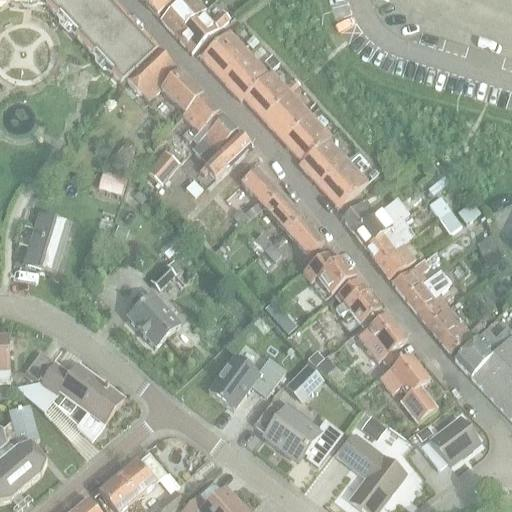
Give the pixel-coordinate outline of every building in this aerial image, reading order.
[(0,0),(0,7),(9,3),(9,2),(13,0),(44,4),(47,8),(46,8),(57,19),(60,16),(78,36),(75,39),(93,58),(96,55),(114,75),(111,78),(120,87),(127,82),(128,81),(158,53),(108,0),(0,0)] [(141,0),(158,18),(178,0),(141,0)] [(177,39),(205,15),(204,15),(206,13),(195,0),(186,0),(162,22),(177,39)] [(205,15),(177,39),(193,57),(230,23),(223,16),(213,25),(205,15)] [(221,82),(250,56),(230,33),(201,60),(221,82)] [(186,117),(204,98),(158,53),(128,81),(127,82),(149,105),(162,92),(186,117)] [(241,104),(273,75),(272,75),(270,77),(250,56),(221,82),(241,104)] [(264,123),(293,97),(300,89),(295,83),(287,90),(273,75),(241,104),(242,105),(245,102),(264,123)] [(284,144),(312,118),(293,97),(264,123),(284,144)] [(186,117),(182,122),(185,125),(187,123),(195,131),(192,135),(190,132),(183,138),(190,145),(192,143),(197,149),(225,119),(220,113),(204,98),(186,117)] [(301,169),(332,140),(312,118),(284,144),(303,165),(300,168),(301,169)] [(237,131),(225,119),(197,149),(193,153),(206,166),(217,155),(237,131)] [(208,175),(215,181),(227,168),(251,145),(240,134),(201,176),(204,179),(208,175)] [(320,190),(349,164),(330,143),(333,140),(332,140),(301,169),(320,190)] [(117,157),(126,164),(133,154),(129,151),(131,147),(127,144),(117,157)] [(94,155),(107,161),(110,154),(98,148),(94,155)] [(148,176),(161,190),(179,169),(166,156),(148,176)] [(370,186),(349,164),(320,190),(341,213),(370,186)] [(243,185),(260,204),(265,210),(280,196),(258,172),(243,185)] [(431,179),(441,193),(450,186),(439,173),(431,179)] [(287,234),(302,221),(280,196),(265,210),(287,234)] [(438,224),(451,215),(441,201),(428,210),(438,224)] [(242,230),(265,210),(260,204),(244,219),(239,214),(233,220),(242,230)] [(355,237),(378,220),(366,204),(343,221),(355,237)] [(458,216),(467,228),(480,218),(472,206),(458,216)] [(451,215),(438,224),(450,240),(462,231),(451,215)] [(366,252),(404,224),(398,217),(388,225),(382,217),(378,220),(355,237),(366,252)] [(25,269),(54,278),(69,228),(40,219),(25,269)] [(302,221),(287,234),(309,259),(324,245),(302,221)] [(379,268),(404,248),(414,239),(404,224),(366,252),(379,268)] [(118,229),(112,247),(124,250),(129,233),(118,229)] [(264,255),(271,248),(261,238),(255,244),(259,249),(254,253),(259,258),(263,254),(264,255)] [(479,247),(487,261),(498,255),(490,241),(479,247)] [(271,248),(264,255),(274,265),(281,259),(271,248)] [(404,248),(379,268),(391,284),(417,264),(404,248)] [(342,261),(335,266),(328,257),(303,276),(311,287),(314,284),(316,287),(314,289),(325,304),(356,280),(342,261)] [(405,302),(429,285),(422,277),(429,271),(425,265),(393,287),(405,302)] [(151,285),(160,295),(176,281),(167,271),(151,285)] [(356,326),(359,330),(383,312),(366,291),(358,283),(334,301),(341,310),(337,313),(342,320),(350,313),(358,324),(356,326)] [(417,317),(439,298),(429,285),(405,302),(417,317)] [(429,332),(451,312),(439,298),(417,317),(429,332)] [(165,304),(161,308),(153,299),(128,322),(155,351),(180,328),(169,316),(173,312),(165,304)] [(451,312),(429,332),(451,359),(486,329),(482,325),(470,336),(451,312)] [(383,363),(388,370),(399,362),(393,354),(406,344),(387,319),(358,341),(378,366),(383,363)] [(511,335),(510,333),(498,344),(489,334),(456,364),(470,379),(511,422),(511,335)] [(0,386),(11,386),(8,338),(0,338),(0,386)] [(26,375),(38,384),(53,364),(41,356),(26,375)] [(420,392),(430,384),(410,359),(380,383),(392,398),(401,391),(408,399),(400,405),(417,427),(436,412),(420,392)] [(269,365),(259,378),(234,360),(208,396),(233,414),(242,402),(251,390),(266,401),(284,376),(269,365)] [(41,387),(15,391),(44,416),(57,398),(60,394),(89,416),(77,431),(92,445),(105,428),(123,402),(78,368),(71,379),(55,367),(41,387)] [(293,385),(304,396),(320,381),(308,369),(293,385)] [(270,406),(253,429),(266,438),(265,440),(298,465),(304,457),(308,461),(307,463),(317,471),(341,439),(324,426),(318,435),(287,411),(283,416),(270,406)] [(33,449),(39,444),(30,411),(10,416),(15,435),(5,438),(3,433),(0,431),(0,507),(12,504),(14,503),(18,508),(24,503),(20,498),(41,480),(48,467),(33,449)] [(374,441),(383,429),(371,421),(362,432),(374,441)] [(449,467),(451,470),(479,448),(460,422),(421,452),(438,475),(449,467)] [(359,511),(380,511),(406,478),(355,440),(339,461),(359,476),(360,475),(368,481),(350,505),(359,511)] [(120,480),(138,503),(156,488),(137,465),(120,480)] [(113,511),(128,511),(138,503),(120,480),(101,497),(113,511)] [(236,511),(240,509),(225,492),(207,509),(199,500),(185,511),(236,511)] [(156,511),(174,511),(184,504),(175,493),(157,509),(158,511),(156,511)]
